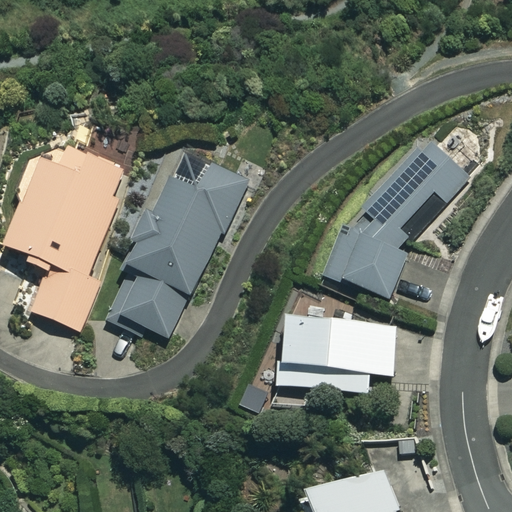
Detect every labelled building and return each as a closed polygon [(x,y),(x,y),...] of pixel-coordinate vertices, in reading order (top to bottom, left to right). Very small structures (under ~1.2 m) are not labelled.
[(338,231),(322,278),(393,302),(409,255),(402,252),(466,176),(424,140),(346,233),(338,231)] [(125,174),(43,144),(4,252),(48,268),(31,316),(81,334),(99,282),(88,278),(125,174)] [(250,186),(183,156),(155,217),(148,214),(123,269),(133,274),(112,320),(169,346),(220,234),(227,237),(250,186)] [(395,330),(282,322),(277,391),(367,397),(369,377),(391,378),(395,330)] [(396,511),(382,472),(302,501),(306,511),(396,511)]
